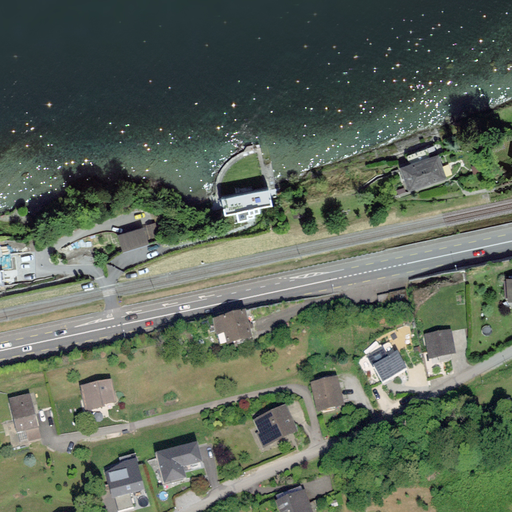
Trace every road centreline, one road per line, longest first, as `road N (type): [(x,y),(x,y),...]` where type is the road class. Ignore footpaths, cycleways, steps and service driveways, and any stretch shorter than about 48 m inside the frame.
road 1 (primary): [(511,241),(0,350)]
road 2 (residential): [(511,350),(189,511)]
